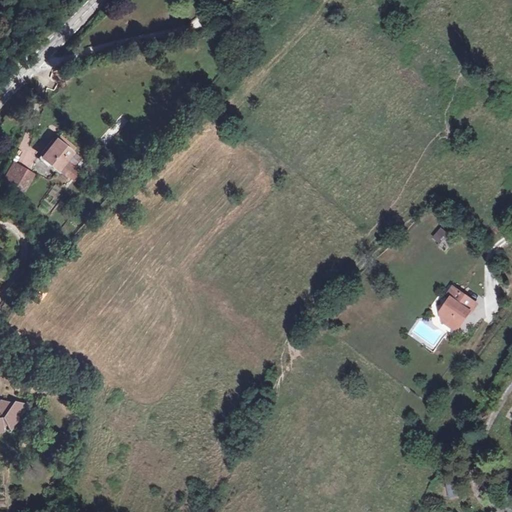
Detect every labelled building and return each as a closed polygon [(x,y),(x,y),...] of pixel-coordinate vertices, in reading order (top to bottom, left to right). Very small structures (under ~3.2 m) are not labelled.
[(59,170),(74,152),(74,151),(56,137),(41,156),(59,170)] [(79,156),(74,152),(59,170),(64,174),(79,156)] [(7,178),(22,187),(31,173),(16,163),(7,178)] [(75,214),(60,229),(68,237),(83,223),(75,214)] [(447,251),(458,239),(441,224),(431,237),(447,251)] [(472,311),(478,302),(455,285),(448,294),(451,297),(442,310),(444,320),(458,329),(471,310),(472,311)] [(501,393),(497,390),(493,396),(498,399),(501,393)] [(0,415),(3,421),(6,424),(8,427),(14,419),(16,421),(22,414),(20,412),(26,404),(13,400),(11,402),(0,399),(0,415)] [(22,414),(29,404),(26,404),(20,412),(22,414)] [(10,430),(16,421),(14,419),(8,427),(10,430)] [(460,494),(458,479),(447,480),(449,496),(460,494)]
